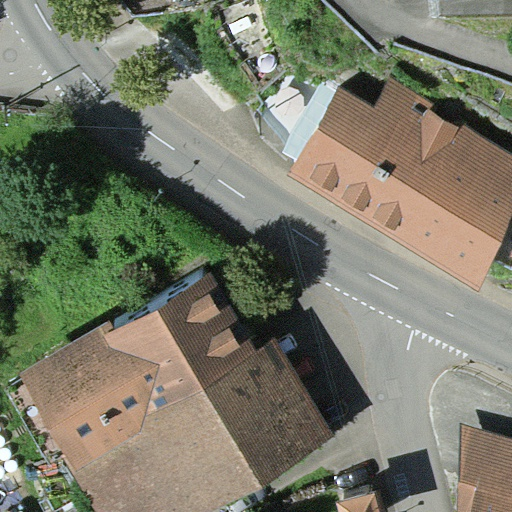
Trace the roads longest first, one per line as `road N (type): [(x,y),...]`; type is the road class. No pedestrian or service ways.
road 1 (tertiary): [(65,62),(158,142),(272,222),(423,299)]
road 2 (residential): [(423,299),(400,363),(397,418),(419,511)]
